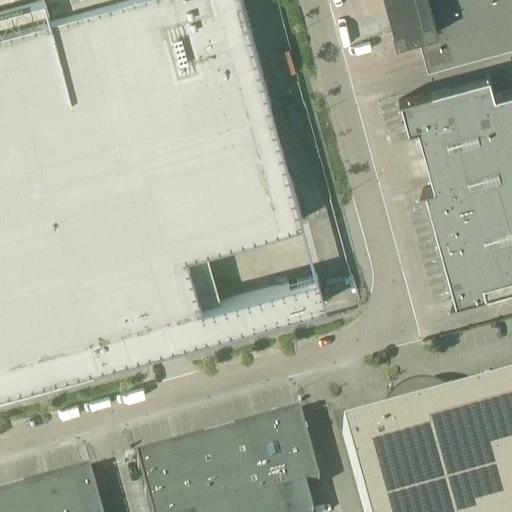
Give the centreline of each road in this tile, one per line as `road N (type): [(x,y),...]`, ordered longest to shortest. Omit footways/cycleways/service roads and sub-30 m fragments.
road 1 (unclassified): [(304,356),(399,330),(312,0)]
road 2 (unclassified): [(95,415),(304,356)]
road 3 (unclassified): [(304,356),(347,511)]
